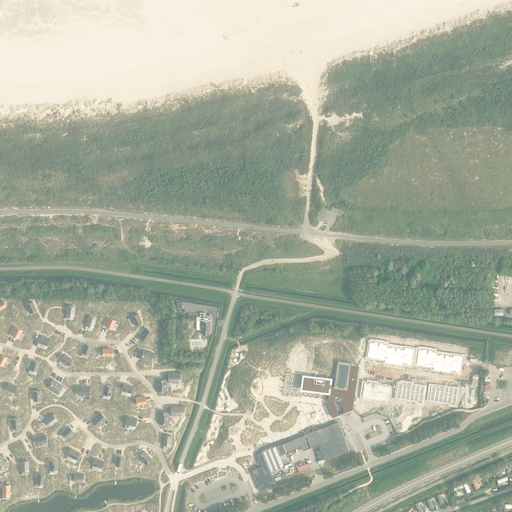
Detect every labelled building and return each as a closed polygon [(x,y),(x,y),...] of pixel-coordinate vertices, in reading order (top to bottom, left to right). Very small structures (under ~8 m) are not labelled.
[(32,301),(26,304),(30,313),(36,310),(32,301)] [(200,320),(200,330),(202,330),(202,334),(209,334),(209,330),(210,330),(210,320),(208,320),(208,318),(205,318),(205,312),(200,312),(200,317),(197,317),(197,314),(188,314),(188,320),(197,321),(197,320),(200,320)] [(137,314),(131,317),(135,325),(141,322),(137,314)] [(89,316),(86,325),(92,327),(95,318),(89,316)] [(109,318),(105,326),(111,329),(114,323),(115,320),(109,318)] [(22,329),(15,327),(12,335),(18,338),(22,329)] [(153,333),(145,327),(139,337),(146,342),(153,333)] [(40,335),(38,342),(47,345),(49,338),(40,335)] [(85,343),(82,352),(88,354),(91,345),(85,343)] [(143,350),(140,358),(151,362),(154,354),(143,350)] [(65,354),(61,359),(68,365),(72,360),(65,354)] [(32,360),(30,369),(36,371),(39,362),(32,360)] [(323,392),(329,393),(328,399),(327,404),(328,405),(329,407),(333,416),(336,415),(348,410),(352,409),(358,368),(350,367),(351,362),(338,360),(335,380),(310,376),(304,375),(302,389),(313,390),(312,391),(323,393),(323,392)] [(165,379),(158,379),(158,391),(167,391),(167,382),(181,382),(180,373),(164,373),(164,377),(165,377),(165,379)] [(63,387),(53,380),(48,387),(57,394),(63,387)] [(8,383),(6,390),(15,392),(17,386),(8,383)] [(123,383),(122,390),(131,392),(132,386),(123,383)] [(112,386),(105,385),(103,394),(110,395),(112,386)] [(89,386),(78,386),(77,395),(89,395),(89,386)] [(145,396),(136,398),(137,405),(143,403),(146,403),(145,396)] [(160,411),(160,423),(169,423),(169,414),(183,415),(183,406),(166,406),(166,409),(168,409),(168,411),(160,411)] [(106,418),(100,412),(91,420),(97,426),(106,418)] [(53,414),(45,420),(49,425),(56,420),(53,414)] [(127,416),(125,423),(135,426),(136,418),(127,416)] [(274,482),(270,471),(283,465),(279,455),(284,453),(302,446),(303,450),(311,447),(318,444),(319,444),(324,458),(325,460),(348,450),(349,450),(344,438),(341,430),(337,422),(320,429),(319,428),(304,434),(304,435),(282,444),(278,446),(276,447),(275,445),(268,448),(261,451),(262,452),(258,454),(263,466),(252,470),(255,477),(256,479),(257,479),(261,488),(270,485),(271,486),(275,484),(274,482)] [(73,431),(69,426),(62,432),(66,438),(73,431)] [(45,435),(36,437),(37,443),(46,441),(45,435)] [(71,448),(67,455),(76,459),(79,453),(71,448)] [(151,458),(144,451),(138,456),(145,464),(151,458)] [(117,455),(115,464),(122,466),(124,457),(117,455)] [(95,458),(93,465),(101,468),(103,461),(95,458)] [(308,462),(297,467),(299,471),(310,466),(308,462)] [(38,473),(36,482),(43,484),(44,475),(38,473)] [(414,504),(418,511),(419,511),(422,510),(418,502),(414,504)]
